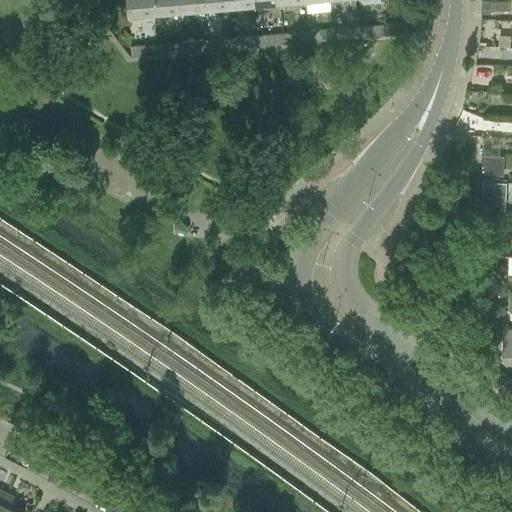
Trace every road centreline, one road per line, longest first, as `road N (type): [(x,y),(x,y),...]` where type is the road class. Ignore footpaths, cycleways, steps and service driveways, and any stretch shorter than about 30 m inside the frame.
road 1 (tertiary): [(448,34),(312,230),(301,261),(304,297),(324,324),(511,477)]
road 2 (tertiary): [(511,431),(354,310),(337,270),(351,230),(443,74),(448,34)]
road 3 (residential): [(131,511),(0,437)]
